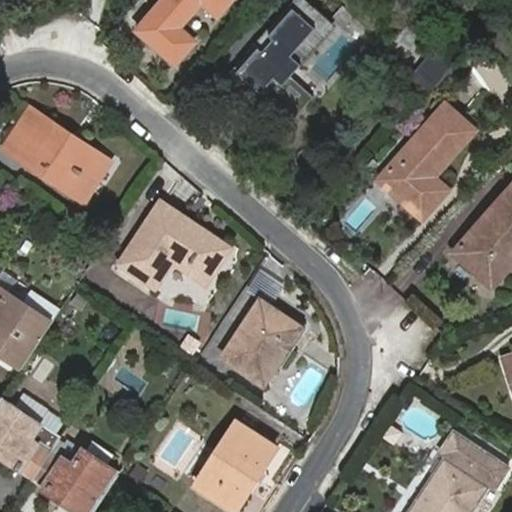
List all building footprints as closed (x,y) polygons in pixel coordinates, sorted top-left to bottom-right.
[(165,0),(140,29),(177,63),(195,42),(179,27),(203,1),(219,15),(232,0),(165,0)] [(284,115),(306,91),(290,76),(330,29),(302,3),(239,74),(284,115)] [(454,66),(435,49),(408,80),(428,97),(454,66)] [(312,97),(306,91),(284,115),(291,121),(312,97)] [(17,151),(14,154),(43,173),(45,169),(84,196),(107,162),(83,146),(85,142),(30,105),(5,143),(17,151)] [(444,106),(380,180),(408,207),(414,198),(429,211),(447,190),(434,179),(474,131),(444,106)] [(511,188),(455,253),(493,287),(511,264),(511,188)] [(422,219),(429,211),(414,198),(408,207),(422,219)] [(161,205),(121,263),(155,285),(172,259),(204,281),(225,250),(161,205)] [(365,269),(350,291),(387,315),(401,292),(365,269)] [(0,354),(21,368),(51,321),(0,286),(0,354)] [(262,302),(226,357),(265,384),(301,329),(262,302)] [(46,455),(59,435),(2,396),(0,399),(0,453),(18,466),(15,469),(30,480),(46,455)] [(237,422),(197,483),(238,510),(278,449),(237,422)] [(418,503),(432,511),(473,511),(487,491),(494,495),(509,472),(454,435),(439,458),(445,462),(418,503)] [(93,511),(114,481),(119,474),(78,447),(64,467),(46,455),(30,480),(50,493),(54,487),(68,496),(64,502),(79,511),(93,511)] [(0,459),(15,469),(18,466),(0,453),(0,459)] [(149,472),(135,464),(128,477),(141,485),(149,472)] [(50,493),(64,502),(68,496),(54,487),(50,493)] [(432,511),(418,503),(412,511),(432,511)]
